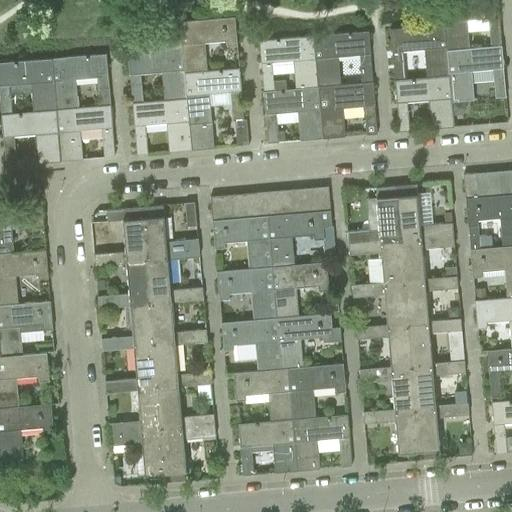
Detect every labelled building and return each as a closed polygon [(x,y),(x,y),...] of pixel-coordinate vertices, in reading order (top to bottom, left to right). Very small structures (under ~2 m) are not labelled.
[(442,0),(445,24),(447,50),(470,48),(468,20),(489,18),(491,46),(502,45),(497,0),(442,0)] [(179,21),(181,46),(182,46),(184,73),(207,71),(204,42),(227,40),(228,46),(237,45),(235,17),(179,21)] [(390,29),(395,80),(405,79),(403,51),(425,49),(427,77),(449,75),(447,50),(445,24),(390,29)] [(368,31),(312,36),(317,87),(341,85),(338,57),(359,55),(362,83),(373,82),(368,31)] [(312,36),(259,40),(264,91),(274,90),(286,89),(285,79),(273,80),(272,62),(293,60),(295,88),(317,87),(312,36)] [(506,97),(502,45),(491,46),(470,48),(447,50),(449,75),(452,102),(465,101),(474,100),(472,71),(493,69),(495,98),(506,97)] [(181,46),(128,51),(133,103),(143,102),(140,75),(140,74),(161,72),(161,73),(164,100),(187,98),(184,73),(182,46),(181,46)] [(106,53),(52,58),(56,109),(78,107),(76,79),(97,77),(100,105),(110,104),(106,53)] [(52,58),(0,62),(0,99),(1,113),(12,112),(10,85),(31,83),(33,110),(56,109),(52,58)] [(184,73),(187,98),(191,150),(213,148),(208,94),(230,92),(232,120),(243,120),(240,91),(241,90),(239,68),(207,71),(184,73)] [(405,79),(395,80),(399,132),(410,131),(407,102),(429,100),(431,129),(454,127),(453,115),(452,102),(449,75),(427,77),(405,79)] [(377,134),(373,82),(362,83),(341,85),(317,87),(321,139),(345,137),(343,108),(364,106),(366,135),(377,134)] [(274,90),(264,91),(268,143),(279,142),(285,142),(284,131),(278,132),(276,113),(297,111),(300,141),(321,139),(317,87),(295,88),(286,89),(274,90)] [(143,102),(133,103),(137,155),(148,154),(145,125),(166,123),(168,152),(191,150),(187,98),(164,100),(143,102)] [(465,101),(452,102),(453,115),(461,115),(466,109),(465,101)] [(78,107),(56,109),(60,161),(62,160),(83,159),(80,130),(101,128),(104,157),(114,156),(110,104),(100,105),(78,107)] [(12,112),(1,113),(6,165),(16,164),(14,135),(35,133),(38,163),(60,161),(56,109),(33,110),(12,112)] [(499,171),(501,195),(511,194),(511,181),(511,170),(499,171)] [(488,172),(490,196),(501,195),(499,171),(488,172)] [(488,172),(476,173),(478,197),(489,196),(490,196),(488,172)] [(476,173),(463,174),(465,191),(465,198),(478,197),(476,173)] [(417,194),(416,184),(396,186),(400,238),(453,234),(452,222),(444,223),(419,225),(417,194)] [(318,210),(321,210),(330,209),(328,186),(316,187),(318,210)] [(396,186),(375,188),(378,220),(367,221),(368,230),(347,232),(348,243),(400,238),(396,186)] [(307,211),(318,210),(316,187),(305,188),(307,211)] [(293,189),(295,212),(307,211),(305,188),(293,189)] [(281,190),(283,213),(295,212),(293,189),(281,190)] [(269,191),(271,214),(283,213),(281,190),(269,191)] [(259,215),(267,215),(271,214),(269,191),(257,192),(259,215)] [(248,216),(259,215),(257,192),(246,193),(248,216)] [(246,193),(234,194),(236,217),(248,216),(246,193)] [(234,194),(222,195),(224,218),(236,217),(234,194)] [(478,197),(465,198),(468,226),(469,248),(479,247),(477,225),(478,225),(477,219),(499,217),(501,245),(511,244),(511,194),(501,195),(490,196),(489,196),(478,197)] [(210,196),(212,219),(224,218),(222,195),(210,196)] [(42,198),(0,201),(0,253),(14,253),(14,252),(11,224),(33,222),(34,228),(44,227),(42,198)] [(192,201),(183,202),(186,222),(196,220),(192,201)] [(162,205),(142,207),(147,261),(167,259),(178,258),(199,256),(198,244),(166,246),(164,216),(163,216),(162,205)] [(94,266),(127,263),(147,261),(142,207),(106,210),(107,222),(123,220),(125,251),(93,254),(94,266)] [(271,214),(267,215),(271,266),(294,264),(291,236),(313,234),(314,240),(324,239),(323,226),(331,226),(331,224),(330,209),(321,210),(318,210),(307,211),(295,212),(283,213),(271,214)] [(451,212),(443,212),(444,223),(452,222),(451,212)] [(245,240),(248,268),(271,266),(267,215),(259,215),(248,216),(236,217),(224,218),(212,219),(215,249),(224,248),(223,242),(245,240)] [(400,238),(404,280),(424,278),(422,248),(454,246),(453,234),(400,238)] [(381,252),(383,281),(404,280),(400,238),(348,243),(349,255),(381,252)] [(503,269),(505,297),(511,296),(511,244),(469,248),(472,277),(482,276),(482,271),(503,269)] [(0,253),(0,305),(19,304),(19,303),(16,274),(38,273),(38,279),(48,278),(46,249),(14,252),(14,253),(0,253)] [(167,259),(147,261),(151,303),(171,302),(203,299),(202,287),(170,289),(170,283),(180,282),(178,258),(167,259)] [(99,308),(130,305),(151,303),(147,261),(127,263),(129,293),(98,296),(99,308)] [(271,266),(275,317),(298,315),(296,287),(318,285),(318,291),(328,290),(326,261),(294,264),(271,266)] [(250,291),(252,319),(275,317),(271,266),(248,268),(216,271),(219,300),(228,299),(228,293),(250,291)] [(456,267),(444,268),(445,276),(456,275),(456,267)] [(404,280),(407,322),(428,320),(425,291),(457,288),(456,275),(445,276),(424,278),(404,280)] [(104,280),(96,281),(97,290),(105,289),(104,280)] [(384,294),(387,323),(407,322),(404,280),(383,281),(351,284),(353,296),(384,294)] [(484,288),(475,289),(476,299),(485,299),(484,288)] [(507,319),(510,348),(511,347),(511,296),(505,297),(485,299),(476,299),(474,300),(476,327),(486,326),(486,321),(507,319)] [(0,305),(0,352),(0,357),(23,355),(23,354),(20,325),(43,323),(43,330),(53,329),(50,300),(19,303),(19,304),(0,305)] [(151,303),(155,346),(175,344),(207,341),(206,329),(174,331),(171,302),(151,303)] [(102,350),(134,347),(155,346),(151,303),(130,305),(133,335),(101,338),(102,350)] [(458,306),(447,307),(448,318),(448,319),(459,318),(458,306)] [(330,312),(298,315),(275,317),(280,368),(288,367),(302,366),(300,338),(322,336),(322,342),(340,340),(339,326),(331,327),(330,312)] [(252,319),(221,322),(223,351),(233,350),(234,361),(255,359),(256,370),(280,368),(275,317),(252,319)] [(407,322),(411,364),(432,362),(429,333),(461,330),(460,318),(459,318),(448,319),(428,320),(407,322)] [(388,336),(391,366),(411,364),(407,322),(387,323),(355,326),(356,339),(388,336)] [(155,346),(158,388),(179,386),(210,383),(209,371),(177,374),(175,344),(155,346)] [(106,392),(138,389),(158,388),(155,346),(134,347),(137,377),(105,380),(106,392)] [(511,370),(511,347),(510,348),(486,350),(488,378),(490,397),(499,396),(498,378),(498,372),(511,370)] [(460,351),(449,352),(450,361),(461,360),(460,351)] [(0,408),(19,407),(19,406),(17,377),(39,375),(40,381),(49,380),(47,352),(23,354),(23,355),(0,357),(0,356),(0,408)] [(411,364),(415,407),(435,405),(433,375),(464,372),(463,360),(461,360),(450,361),(432,362),(411,364)] [(288,367),(292,419),(315,417),(313,389),(334,387),(335,393),(346,392),(343,363),(302,366),(288,367)] [(392,378),(394,408),(415,407),(411,364),(391,366),(359,368),(360,381),(392,378)] [(267,393),(270,421),(292,419),(288,367),(280,368),(256,370),(233,372),(235,401),(245,400),(244,395),(267,393)] [(158,388),(162,429),(214,425),(213,413),(181,416),(179,386),(158,388)] [(108,422),(109,434),(162,429),(158,388),(138,389),(140,419),(108,422)] [(511,399),(490,401),(492,424),(493,424),(496,453),(507,452),(504,423),(511,422),(511,399)] [(435,405),(415,407),(419,450),(439,449),(436,417),(468,415),(467,402),(435,405)] [(0,459),(23,457),(21,429),(43,427),(44,432),(54,431),(51,403),(19,406),(19,407),(0,408),(0,459)] [(415,407),(394,408),(363,411),(364,424),(396,421),(398,452),(419,450),(415,407)] [(315,417),(292,419),(297,470),(319,469),(318,452),(339,450),(341,467),(352,466),(351,456),(347,414),(315,417)] [(292,419),(270,421),(237,424),(242,475),(253,474),(250,446),(272,444),(274,472),(297,470),(292,419)] [(214,425),(162,429),(166,472),(168,472),(186,470),(183,439),(215,436),(214,425)] [(162,429),(109,434),(110,446),(142,443),(145,474),(166,472),(162,429)] [(439,449),(419,450),(420,459),(440,458),(439,449)] [(186,470),(168,472),(169,480),(187,478),(186,470)]
